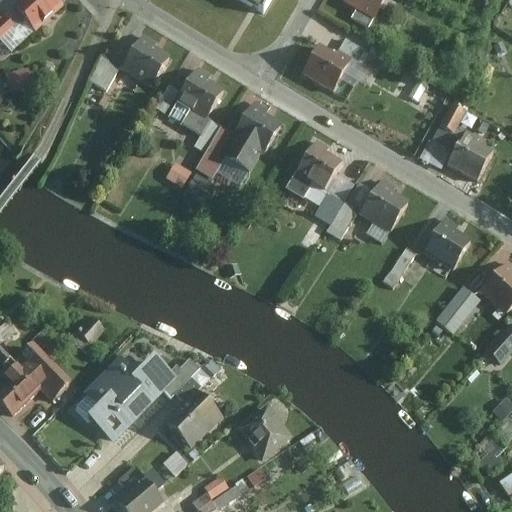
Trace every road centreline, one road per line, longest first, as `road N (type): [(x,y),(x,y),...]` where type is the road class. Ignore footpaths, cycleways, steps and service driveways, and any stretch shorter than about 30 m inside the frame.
road 1 (residential): [(257,78),(511,233)]
road 2 (residential): [(123,0),(257,78)]
